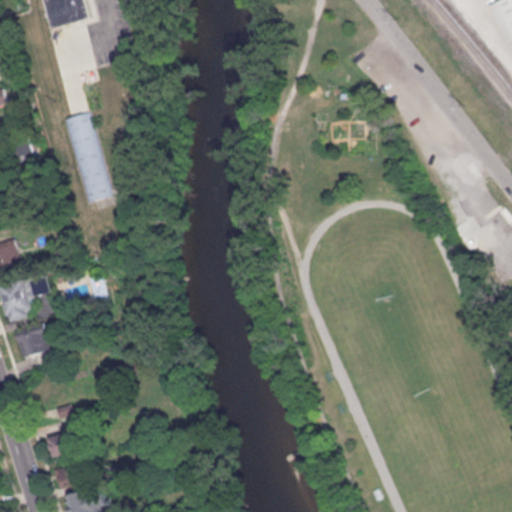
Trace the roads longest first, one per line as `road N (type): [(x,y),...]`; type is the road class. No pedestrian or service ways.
road 1 (residential): [(511,183),(371,0)]
road 2 (tertiary): [(40,511),(0,390)]
